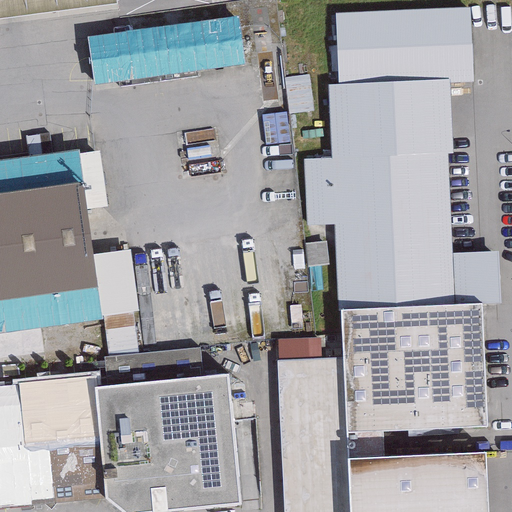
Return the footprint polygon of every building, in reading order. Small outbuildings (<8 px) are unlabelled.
[(474,11),(339,16),(342,86),(331,87),(334,162),(303,164),(306,225),(336,224),(342,358),(323,358),(322,340),(279,341),(286,511),(501,511),(499,453),(386,458),(385,433),(495,429),(490,304),(503,304),(501,253),(454,255),(450,154),(458,154),(455,83),(477,82),(474,11)] [(251,66),(245,19),(91,39),(97,86),(251,66)] [(290,110),(314,109),(312,74),(288,76),(290,110)] [(83,169),(0,180),(0,288),(97,275),(83,169)] [(116,499),(132,511),(181,511),(250,505),(237,375),(204,378),(202,351),(107,361),(108,376),(0,387),(0,510),(107,500),(116,499)]
